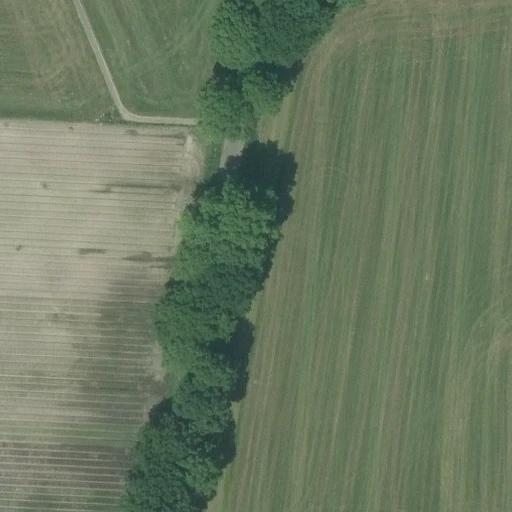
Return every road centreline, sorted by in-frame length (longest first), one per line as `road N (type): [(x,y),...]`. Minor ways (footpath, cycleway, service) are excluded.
road 1 (unclassified): [(171,511),(233,128)]
road 2 (unclassified): [(269,0),(248,35),(233,128)]
